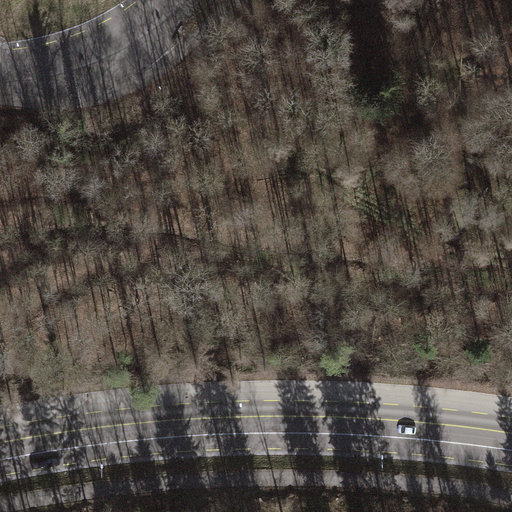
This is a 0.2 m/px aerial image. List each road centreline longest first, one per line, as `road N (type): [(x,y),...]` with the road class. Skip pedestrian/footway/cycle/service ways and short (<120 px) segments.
road 1 (secondary): [(511,443),(279,424),(0,451)]
road 2 (track): [(242,0),(153,76),(121,90),(81,51)]
road 3 (secondary): [(0,66),(81,51),(164,0)]
